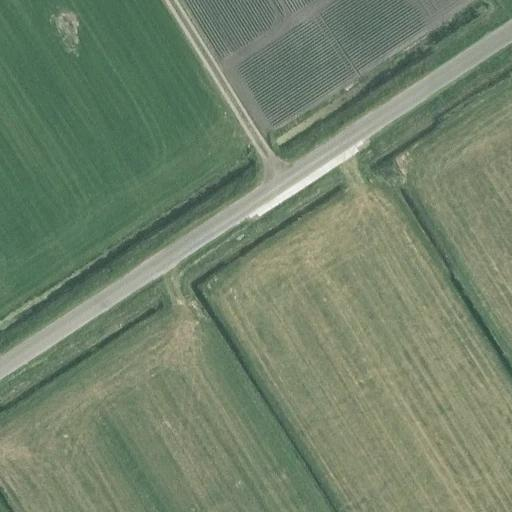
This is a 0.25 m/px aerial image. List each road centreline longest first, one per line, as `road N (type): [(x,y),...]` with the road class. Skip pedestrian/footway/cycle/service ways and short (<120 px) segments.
road 1 (unclassified): [(0,369),(511,37)]
road 2 (unknown): [(173,0),(287,183)]
